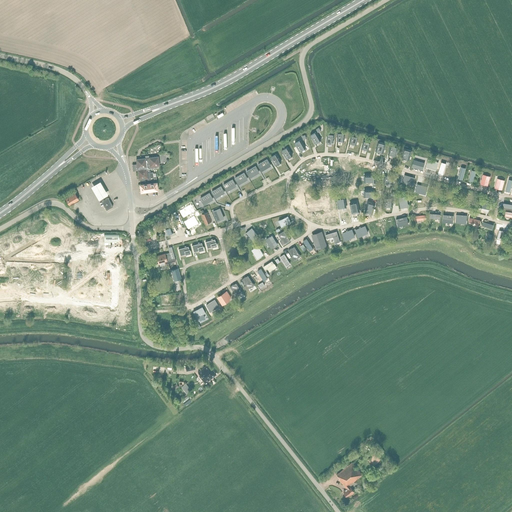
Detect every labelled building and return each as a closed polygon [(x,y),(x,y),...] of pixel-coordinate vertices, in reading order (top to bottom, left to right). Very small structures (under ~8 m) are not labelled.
[(321,140),(316,132),(310,135),(315,144),(321,140)] [(358,136),(352,134),(349,143),(356,145),(358,136)] [(299,151),(305,148),(301,140),(295,143),(299,151)] [(368,151),(370,142),(364,140),(361,149),(368,151)] [(376,151),(383,153),(385,143),(378,142),(376,151)] [(398,147),(391,145),(389,154),(395,156),(398,147)] [(282,151),(287,159),(293,156),(288,147),(282,151)] [(411,150),(404,148),(402,157),(409,159),(411,150)] [(277,154),(271,157),(275,166),(281,162),(277,154)] [(159,165),(158,157),(149,158),(148,156),(146,156),(146,159),(145,159),(145,158),(136,160),(137,164),(134,165),(135,170),(138,170),(139,179),(141,179),(142,184),(140,184),(141,192),(158,190),(156,177),(153,177),(153,172),(150,173),(149,169),(157,168),(157,166),(159,165)] [(258,165),(262,171),(271,165),(267,159),(258,165)] [(425,162),(414,159),(412,167),(423,170),(425,162)] [(428,160),(426,167),(436,170),(438,163),(428,160)] [(447,162),(442,160),(437,175),(443,176),(447,162)] [(247,171),(250,177),(259,172),(256,166),(247,171)] [(239,184),(248,179),(244,173),(235,178),(239,184)] [(403,181),(412,184),(414,177),(404,174),(403,181)] [(490,177),(483,175),(481,184),(488,186),(490,177)] [(227,191),(236,185),(233,179),(224,185),(227,191)] [(502,190),(505,180),(497,179),(495,188),(502,190)] [(100,182),(92,187),(99,200),(108,195),(100,182)] [(427,186),(417,184),(415,191),(425,193),(427,186)] [(221,186),(212,192),(216,198),(225,192),(221,186)] [(275,187),(271,192),(275,195),(282,192),(281,186),(275,187)] [(375,189),(363,189),(363,197),(375,197),(375,189)] [(69,205),(79,199),(75,193),(66,199),(69,205)] [(213,199),(210,193),(201,198),(204,204),(213,199)] [(343,196),(338,196),(336,199),(337,208),(340,210),(345,209),(347,207),(345,197),(343,196)] [(408,207),(406,197),(399,198),(401,208),(408,207)] [(108,198),(101,201),(106,210),(113,206),(108,198)] [(480,206),(489,208),(491,202),(481,199),(480,206)] [(357,201),(349,202),(351,214),(360,212),(357,201)] [(375,204),(367,201),(364,212),(372,214),(375,204)] [(274,203),(271,208),(275,211),(282,208),(280,202),(274,203)] [(240,207),(239,214),(244,214),(249,209),(245,204),(240,207)] [(217,221),(224,219),(220,209),(213,212),(217,221)] [(202,215),(206,224),(212,222),(208,212),(202,215)] [(51,214),(42,221),(45,225),(54,219),(51,214)] [(198,223),(194,216),(184,222),(189,229),(198,223)] [(282,227),(291,223),(288,216),(279,221),(282,227)] [(398,226),(408,224),(407,217),(396,220),(398,226)] [(476,223),(475,226),(478,227),(480,220),(477,219),(470,218),(469,222),(476,223)] [(360,228),(356,230),(358,236),(368,233),(365,226),(361,228),(360,226),(359,227),(360,228)] [(259,236),(252,228),(246,232),(253,240),(259,236)] [(342,233),(345,240),(354,236),(352,230),(348,231),(347,230),(346,231),(346,232),(342,233)] [(280,241),(283,245),(290,240),(288,237),(284,231),(278,234),(282,240),(280,241)] [(332,233),(326,235),(327,238),(333,236),(335,243),(340,242),(337,231),(332,233)] [(320,234),(313,236),(316,247),(324,245),(320,234)] [(272,236),(266,239),(272,248),(278,244),(272,236)] [(205,242),(207,249),(217,246),(215,239),(213,240),(213,239),(211,239),(212,240),(205,242)] [(310,251),(313,249),(307,239),(303,241),(310,251)] [(198,244),(192,245),(194,252),(203,250),(202,243),(199,243),(199,242),(198,243),(198,244)] [(184,246),(185,247),(178,249),(180,256),(190,253),(188,246),(186,247),(186,246),(184,246)] [(258,246),(252,250),(258,259),(264,255),(258,246)] [(301,256),(298,252),(295,246),(288,250),(292,256),(291,257),(293,261),(301,256)] [(159,266),(168,264),(176,262),(173,252),(165,254),(156,256),(159,266)] [(284,262),(286,266),(290,264),(284,254),(280,257),(284,262)] [(273,261),(264,266),(266,269),(268,268),(270,271),(277,267),(275,263),(274,264),(273,261)] [(181,279),(178,268),(170,270),(173,281),(181,279)] [(261,268),(258,271),(264,281),(268,279),(261,268)] [(246,285),(244,286),(247,290),(254,285),(252,281),(248,275),(242,279),(246,285)] [(242,293),(240,289),(236,283),(230,287),(234,293),(232,294),(235,297),(242,293)] [(86,286),(85,297),(94,298),(94,286),(86,286)] [(227,291),(217,297),(221,304),(229,298),(231,297),(227,291)] [(219,306),(215,300),(206,305),(210,311),(219,306)] [(202,308),(194,312),(196,316),(197,316),(200,320),(204,317),(202,313),(204,312),(202,308)] [(206,382),(216,374),(208,364),(198,372),(200,375),(200,376),(206,384),(207,383),(206,382)] [(186,384),(182,387),(187,393),(191,390),(186,384)] [(373,466),(381,460),(376,453),(368,460),(373,466)] [(348,497),(355,491),(351,486),(352,485),(353,487),(357,483),(356,482),(355,483),(354,481),(362,475),(352,462),(337,475),(340,478),(339,479),(347,489),(344,491),(346,494),(345,495),(347,497),(347,496),(348,497)]
